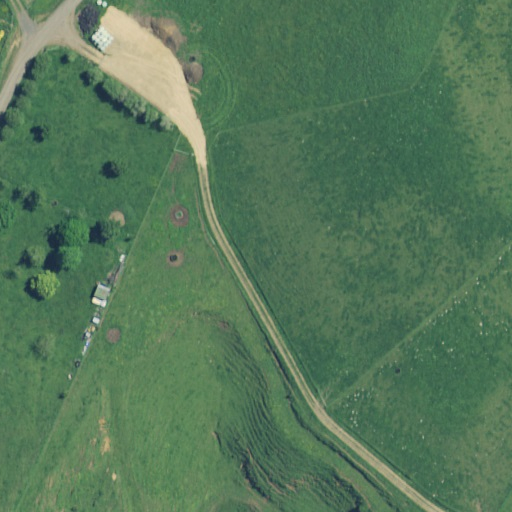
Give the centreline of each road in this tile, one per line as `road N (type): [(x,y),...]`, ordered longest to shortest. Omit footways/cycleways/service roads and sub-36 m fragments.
road 1 (track): [(37,38),(163,116),(181,143),(211,244),(305,414),(413,511)]
road 2 (unclassified): [(71,0),(37,38),(0,109)]
